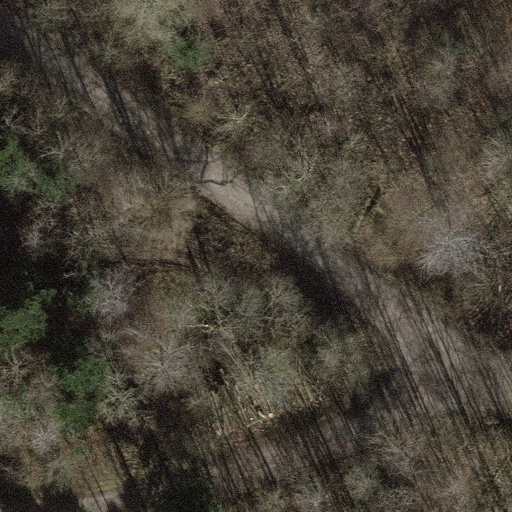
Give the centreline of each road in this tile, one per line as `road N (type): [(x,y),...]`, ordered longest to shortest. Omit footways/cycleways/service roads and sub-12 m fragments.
road 1 (track): [(0,28),(511,392)]
road 2 (track): [(471,364),(342,434),(187,488),(82,511)]
